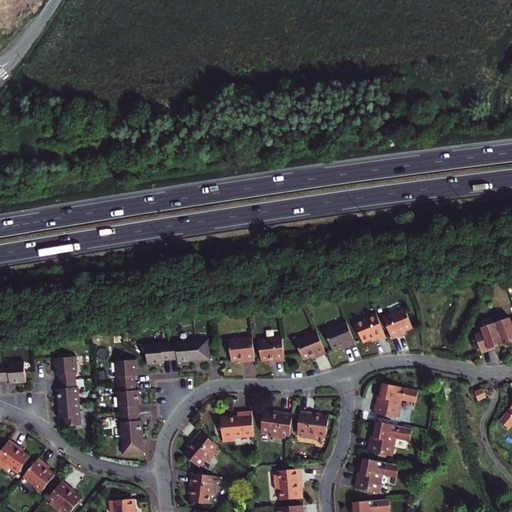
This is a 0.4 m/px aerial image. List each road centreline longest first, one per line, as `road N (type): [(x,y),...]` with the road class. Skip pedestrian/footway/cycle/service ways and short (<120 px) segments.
road 1 (trunk): [(0,254),(511,178)]
road 2 (trunk): [(511,152),(0,227)]
road 3 (residential): [(163,475),(166,431),(204,389),(346,373)]
road 4 (residential): [(0,408),(95,463),(163,475)]
road 5 (residential): [(346,373),(407,360),(511,369)]
road 6 (residential): [(327,511),(327,479),(345,425),(346,373)]
